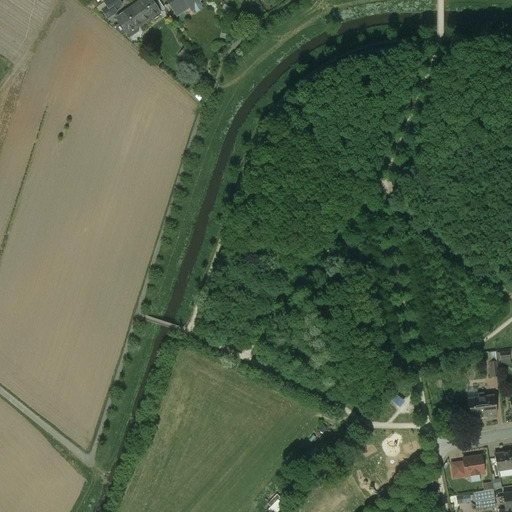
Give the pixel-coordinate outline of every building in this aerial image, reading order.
[(105,5),(100,9),(106,17),(123,5),(118,0),(102,0),(105,5)] [(143,0),(130,9),(129,8),(124,12),(125,14),(131,23),(133,27),(140,22),(142,24),(159,12),(150,0),(143,0)] [(164,9),(157,0),(150,0),(159,12),(164,9)] [(167,0),(170,3),(168,4),(175,15),(188,7),(191,12),(201,6),(197,0),(167,0)] [(125,14),(117,19),(123,28),(131,23),(125,14)] [(496,362),(488,362),(490,377),(497,376),(496,362)] [(483,393),(477,394),(477,397),(467,399),(469,418),(470,418),(470,421),(480,420),(479,417),(496,415),(493,395),(483,396),(483,393)] [(511,451),(494,454),(497,475),(498,475),(497,471),(511,468),(511,451)] [(480,456),(462,459),(463,462),(465,476),(483,473),(480,456)] [(463,462),(450,464),(453,478),(465,476),(463,462)] [(492,489),(473,493),(474,502),(478,501),(494,499),(492,489)] [(511,492),(502,494),(504,511),(511,510),(511,492)] [(494,499),(478,501),(480,509),(495,506),(494,499)] [(276,500),(267,508),(270,511),(274,511),(282,506),(276,500)]
